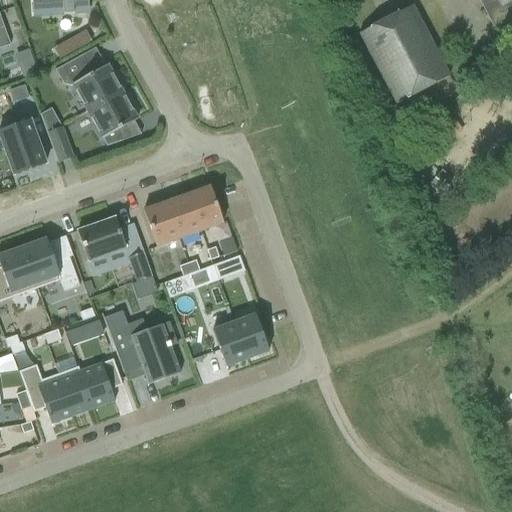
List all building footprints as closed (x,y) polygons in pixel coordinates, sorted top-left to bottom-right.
[(85,0),(32,0),(33,1),(41,0),(43,0),(44,15),(86,12),(85,0)] [(511,0),(477,0),(479,2),(498,39),(511,31),(511,0)] [(395,105),(449,77),(411,7),(358,34),(395,105)] [(0,49),(9,46),(0,20),(0,49)] [(85,32),(65,43),(70,54),(90,43),(85,32)] [(28,51),(15,55),(23,78),(36,73),(28,51)] [(92,74),(82,56),(54,71),(62,85),(73,88),(86,113),(121,94),(119,89),(122,87),(115,73),(111,75),(106,66),(92,74)] [(478,67),(462,80),(474,94),(490,80),(478,67)] [(27,99),(23,88),(9,93),(12,103),(27,99)] [(121,94),(86,113),(105,148),(121,142),(117,132),(136,121),(131,112),(135,110),(127,96),(124,98),(121,94)] [(399,156),(410,170),(463,131),(452,117),(399,156)] [(30,124),(0,134),(0,142),(12,177),(44,166),(30,124)] [(61,129),(46,135),(57,165),(72,160),(61,129)] [(208,188),(186,196),(199,233),(222,225),(208,188)] [(186,196),(165,204),(178,241),(199,233),(186,196)] [(165,204),(142,212),(155,249),(178,241),(165,204)] [(114,219),(76,233),(87,263),(124,250),(127,259),(142,254),(135,234),(132,225),(132,226),(135,234),(121,239),(114,219)] [(45,240),(21,248),(36,290),(59,282),(63,293),(78,288),(68,259),(54,264),(45,240)] [(0,303),(36,290),(21,248),(0,256),(0,303)] [(218,259),(214,249),(206,252),(209,262),(218,259)] [(142,254),(127,259),(136,283),(151,278),(142,254)] [(198,272),(195,262),(187,265),(190,275),(198,272)] [(212,267),(217,280),(230,275),(225,262),(212,267)] [(190,275),(187,265),(178,268),(182,278),(186,277),(190,275)] [(178,280),(182,291),(191,288),(186,277),(182,278),(178,280)] [(90,310),(78,314),(81,322),(93,318),(90,310)] [(122,312),(103,319),(126,383),(143,377),(145,381),(152,378),(154,384),(180,375),(170,348),(177,345),(169,323),(146,332),(141,320),(126,326),(122,312)] [(255,316),(233,324),(247,361),(268,353),(255,316)] [(233,324),(212,332),(226,369),(247,361),(233,324)] [(80,342),(76,330),(65,334),(70,346),(80,342)] [(46,346),(60,341),(57,331),(43,336),(46,346)] [(9,348),(18,345),(15,337),(3,341),(6,349),(9,348)] [(21,344),(18,345),(9,348),(12,357),(24,352),(21,344)] [(78,373),(91,410),(114,402),(110,391),(121,387),(112,361),(79,373),(78,373)] [(50,426),(72,417),(57,376),(41,382),(35,367),(18,373),(33,414),(44,410),(50,426)] [(72,417),(91,410),(78,373),(79,373),(77,368),(76,369),(57,376),(72,417)] [(18,404),(28,401),(25,392),(15,396),(18,404)] [(31,409),(28,401),(18,404),(21,412),(31,409)] [(32,432),(29,423),(19,427),(22,435),(32,432)]
